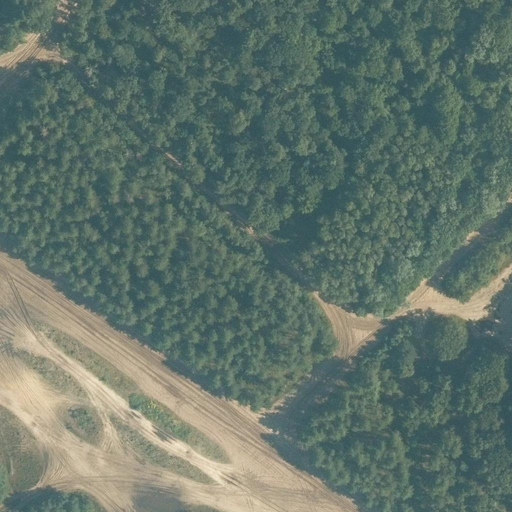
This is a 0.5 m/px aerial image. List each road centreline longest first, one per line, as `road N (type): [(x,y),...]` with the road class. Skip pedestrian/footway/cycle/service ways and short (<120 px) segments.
road 1 (track): [(0,252),(345,511)]
road 2 (track): [(249,440),(346,347),(417,301),(511,203)]
